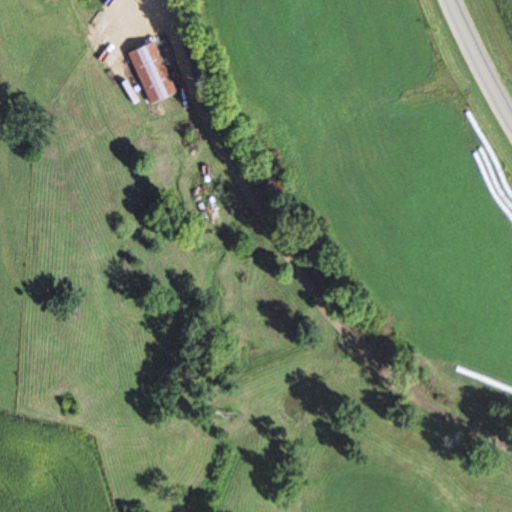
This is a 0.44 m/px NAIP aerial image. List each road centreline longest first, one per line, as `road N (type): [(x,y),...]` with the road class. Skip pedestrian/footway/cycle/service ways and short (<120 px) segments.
road 1 (residential): [(511,477),(471,466),(257,281),(164,101),(141,0)]
road 2 (secondary): [(511,116),(454,0)]
